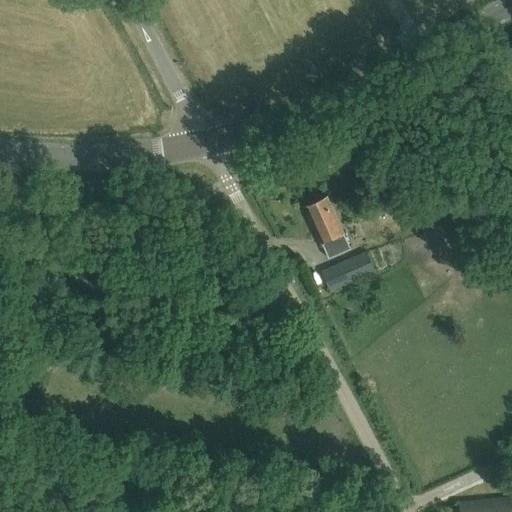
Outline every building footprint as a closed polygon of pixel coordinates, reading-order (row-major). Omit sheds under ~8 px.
[(444,176),(407,185),(411,202),(448,193),(444,176)] [(304,206),(326,259),(349,249),(326,197),(304,206)] [(330,292),(364,277),(375,271),(365,251),(355,256),(321,271),(330,292)] [(186,280),(182,273),(175,276),(178,283),(186,280)] [(511,511),(511,498),(461,503),(461,511),(511,511)]
